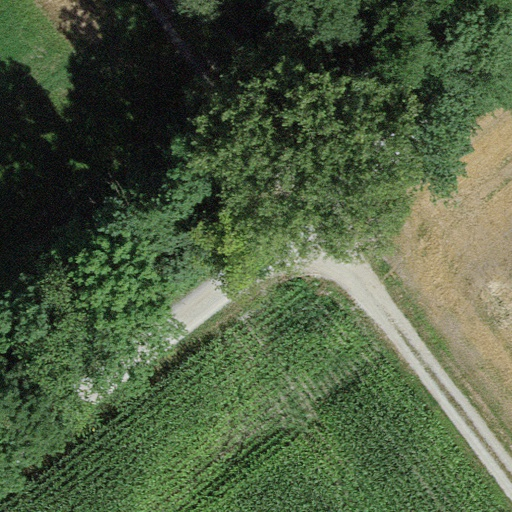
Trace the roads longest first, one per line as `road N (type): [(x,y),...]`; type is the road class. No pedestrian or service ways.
road 1 (track): [(511,36),(314,211),(0,463)]
road 2 (track): [(159,0),(511,482)]
